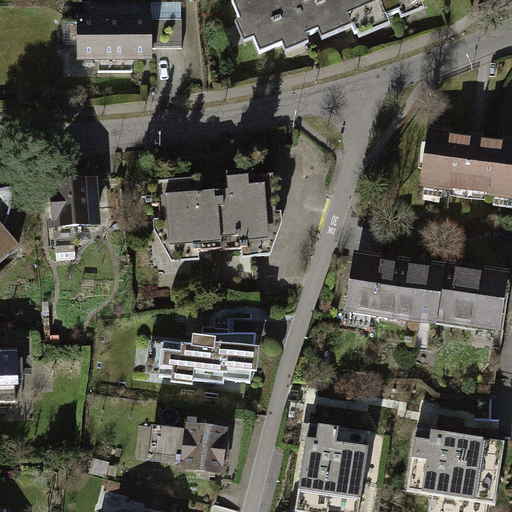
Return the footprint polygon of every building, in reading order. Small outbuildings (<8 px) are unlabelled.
[(264,0),(248,7),(272,65),(427,0),(264,0)] [(176,23),(83,27),(85,69),(178,65),(176,23)] [(511,156),(431,142),(422,193),(511,209),(511,156)] [(266,184),(161,194),(166,248),(271,238),(266,184)] [(81,185),(47,188),(51,237),(85,234),(81,185)] [(0,259),(8,253),(16,248),(4,235),(13,223),(18,208),(19,194),(9,194),(8,191),(0,192),(0,259)] [(508,279),(355,252),(345,310),(498,337),(508,279)] [(253,341),(157,345),(159,388),(255,384),(253,341)] [(13,350),(0,350),(0,411),(16,411),(13,350)] [(357,511),(370,433),(308,424),(295,510),(310,511),(357,511)] [(228,432),(184,429),(180,474),(225,477),(228,432)] [(506,442),(417,429),(408,491),(497,504),(506,442)]
